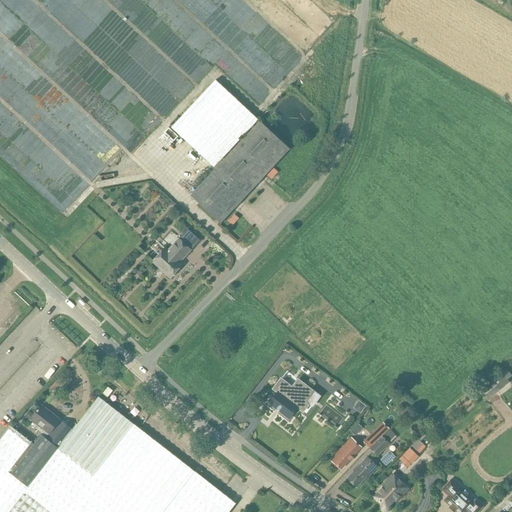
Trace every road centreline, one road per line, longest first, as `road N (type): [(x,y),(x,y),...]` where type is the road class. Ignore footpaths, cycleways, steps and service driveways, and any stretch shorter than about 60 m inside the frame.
road 1 (unclassified): [(137,373),(320,184),(343,136),(366,0)]
road 2 (tertiary): [(318,511),(137,373)]
road 3 (tertiary): [(137,373),(0,244)]
